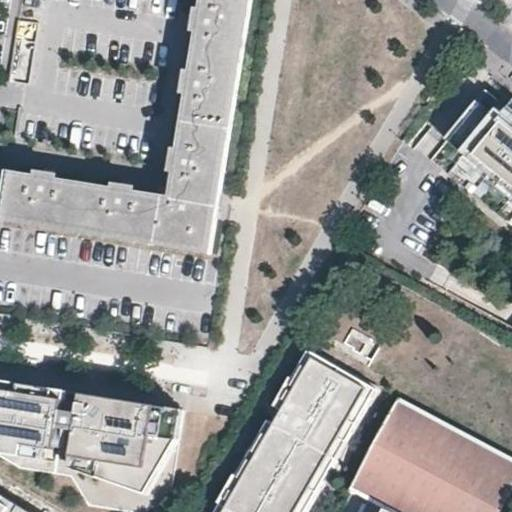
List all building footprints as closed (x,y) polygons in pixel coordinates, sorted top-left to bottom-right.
[(253,0),(206,0),(203,24),(198,23),(197,32),(195,42),(200,43),(193,86),(188,85),(187,97),(185,105),(190,106),(181,163),(176,162),(174,174),(173,183),(177,184),(173,211),(137,205),(137,201),(125,199),(117,198),(117,202),(59,192),(60,188),(48,186),(40,185),(39,190),(14,186),(14,183),(8,182),(0,231),(43,238),(212,264),(215,241),(253,0)] [(490,111),(491,112),(508,126),(511,121),(511,111),(499,100),(490,111)] [(511,121),(508,126),(491,112),(460,150),(511,192),(511,121)] [(305,511),(375,390),(307,351),(274,408),(281,412),(273,426),(267,422),(216,511),(305,511)] [(0,399),(5,400),(8,383),(0,381),(0,399)] [(44,450),(60,453),(70,394),(8,383),(5,400),(0,399),(0,455),(42,461),(44,450)] [(150,498),(164,474),(149,471),(141,486),(102,477),(105,463),(76,459),(84,405),(96,407),(96,410),(108,411),(106,428),(113,429),(118,401),(111,400),(85,396),(70,394),(60,453),(44,450),(42,461),(59,464),(73,471),(150,498)] [(397,511),(500,511),(511,490),(511,458),(403,400),(353,488),(388,507),(397,511)] [(170,440),(174,410),(118,401),(113,429),(106,428),(108,411),(96,410),(96,407),(84,405),(76,459),(105,463),(102,477),(141,486),(149,471),(164,474),(182,442),(170,440)] [(187,412),(174,410),(170,440),(182,442),(187,412)]
